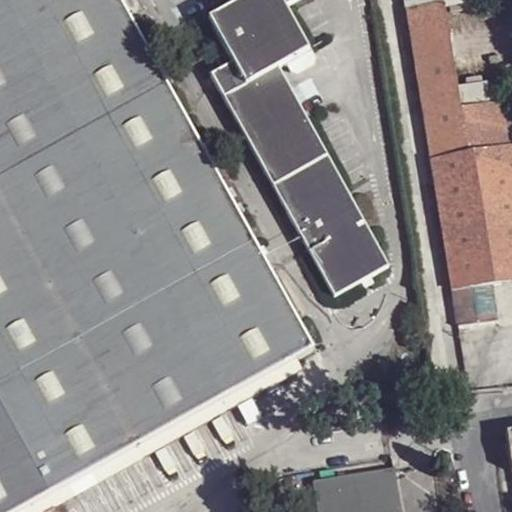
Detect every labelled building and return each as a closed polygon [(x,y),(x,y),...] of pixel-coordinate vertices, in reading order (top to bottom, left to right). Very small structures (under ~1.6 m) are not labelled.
[(126,0),(0,0),(0,511),(26,511),(298,361),(315,351),(126,0)] [(311,54),(280,0),(246,0),(208,21),(233,66),(213,77),(335,300),(390,270),(283,74),(281,70),(307,56),(311,54)] [(406,0),(409,15),(446,9),(466,6),(465,0),(406,0)] [(409,15),(453,295),(493,288),(511,285),(511,134),(507,106),(506,107),(486,109),(483,90),(459,94),(446,9),(409,15)] [(307,56),(281,70),(283,74),(290,77),(307,68),(309,60),(307,56)] [(486,109),(506,107),(502,87),(483,90),(486,109)] [(493,288),(453,295),(459,331),(499,325),(493,288)] [(298,361),(26,511),(50,511),(303,372),(298,361)] [(401,511),(394,471),(313,484),(318,511),(401,511)] [(267,511),(261,500),(243,509),(244,511),(267,511)]
